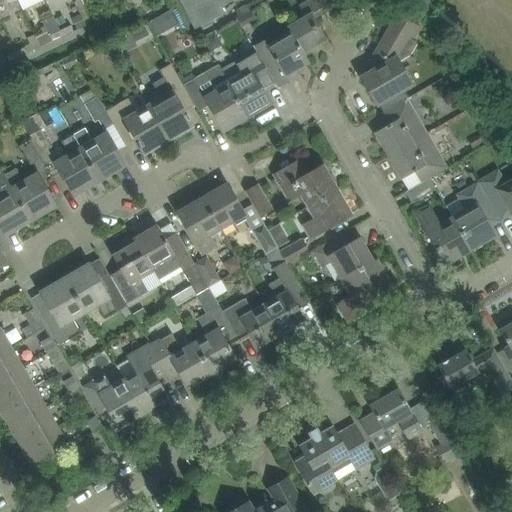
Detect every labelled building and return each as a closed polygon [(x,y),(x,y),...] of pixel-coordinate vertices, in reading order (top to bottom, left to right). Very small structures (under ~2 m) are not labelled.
[(181,0),(195,27),(220,15),(217,7),(231,0),(181,0)] [(288,27),(291,32),(307,57),(311,55),(308,50),(327,39),(313,14),(329,4),(342,11),(348,0),(310,0),(299,6),(305,17),(288,27)] [(239,17),(237,18),(242,27),(249,23),(244,14),(239,17)] [(376,69),(362,78),(377,105),(385,100),(390,97),(391,99),(395,96),(394,95),(401,91),(412,84),(401,65),(398,61),(410,55),(418,42),(412,39),(419,26),(416,24),(399,14),(371,62),(373,65),(373,64),(376,69)] [(53,16),(42,21),(45,27),(50,36),(53,42),(74,32),(71,26),(60,31),(53,16)] [(80,16),(72,20),(77,30),(85,27),(80,16)] [(213,31),(202,38),(209,51),(217,46),(219,41),(213,31)] [(254,47),(255,50),(270,75),(278,89),(289,82),(286,77),(310,63),(307,57),(291,32),(268,46),(265,40),(254,47)] [(25,47),(4,57),(7,64),(28,53),(25,47)] [(255,50),(221,70),(220,70),(248,117),(271,103),(259,81),(270,75),(255,50)] [(162,98),(149,105),(169,140),(193,126),(189,119),(190,119),(187,113),(186,114),(179,103),(190,96),(183,85),(171,65),(161,71),(165,78),(154,84),(162,98)] [(218,65),(183,85),(190,96),(199,111),(210,105),(224,131),(248,117),(220,70),(221,70),(218,65)] [(98,120),(104,129),(113,124),(106,112),(97,96),(85,103),(95,121),(98,120)] [(129,99),(106,112),(113,124),(126,146),(127,145),(121,136),(131,131),(138,142),(137,143),(140,148),(141,148),(145,154),(169,140),(149,105),(137,112),(129,99)] [(407,100),(406,100),(381,114),(381,115),(388,112),(394,122),(376,132),(389,156),(426,134),(407,100)] [(73,134),(100,180),(125,164),(107,133),(94,141),(85,127),(73,134)] [(28,136),(30,140),(44,163),(53,158),(48,149),(52,147),(41,128),(28,136)] [(74,195),(100,180),(73,134),(62,141),(70,155),(55,164),(74,195)] [(420,182),(421,183),(428,178),(445,169),(426,134),(389,156),(402,179),(420,168),(426,179),(420,182)] [(36,168),(44,163),(30,140),(21,145),(31,163),(32,162),(36,168)] [(310,205),(336,190),(323,166),(309,174),(301,160),(275,175),(289,200),(303,192),(310,205)] [(0,227),(5,235),(31,220),(5,175),(1,168),(0,167),(0,227)] [(16,168),(5,175),(31,220),(56,205),(38,174),(24,182),(16,168)] [(511,180),(505,185),(498,171),(478,183),(492,207),(499,221),(501,220),(498,215),(510,209),(511,212),(511,180)] [(435,189),(428,178),(421,183),(405,192),(411,203),(435,189)] [(465,211),(452,218),(470,250),(495,235),(482,212),(492,207),(478,183),(456,195),(465,211)] [(227,185),(203,199),(221,229),(234,222),(236,226),(247,220),(227,185)] [(272,210),(257,185),(246,191),(260,217),(272,210)] [(351,215),(336,190),(310,205),(318,218),(305,226),(311,237),(351,215)] [(221,229),(203,199),(179,213),(204,257),(216,250),(208,236),(221,229)] [(440,225),(431,210),(419,217),(437,247),(435,248),(438,252),(439,251),(446,264),(470,250),(452,218),(440,225)] [(265,224),(252,232),(265,254),(266,256),(279,248),(265,224)] [(134,239),(133,239),(135,242),(136,243),(139,248),(152,270),(154,274),(160,284),(173,277),(183,271),(184,272),(197,295),(199,295),(209,289),(195,266),(186,250),(176,233),(165,239),(157,225),(134,239)] [(332,261),(342,280),(373,261),(359,237),(349,243),(343,233),(312,251),(321,267),(332,261)] [(110,276),(113,282),(114,282),(127,305),(148,293),(142,281),(154,274),(152,270),(139,248),(136,243),(135,242),(133,239),(134,239),(133,236),(121,243),(124,249),(113,256),(121,270),(123,274),(113,279),(110,276)] [(287,262),(288,265),(308,254),(300,241),(281,253),(287,262)] [(0,269),(10,264),(0,246),(0,269)] [(234,256),(222,263),(229,274),(241,267),(234,256)] [(208,259),(195,266),(209,289),(221,282),(208,259)] [(377,259),(373,261),(342,280),(351,295),(337,303),(348,322),(382,303),(376,293),(391,284),(377,259)] [(278,298),(265,306),(281,334),(305,320),(294,302),(305,296),(315,314),(316,313),(288,265),(287,262),(275,269),(281,279),(271,285),(278,298)] [(90,264),(66,278),(86,314),(98,307),(105,319),(121,310),(127,307),(128,306),(127,305),(114,282),(113,282),(103,288),(90,264)] [(74,321),(86,314),(66,278),(41,293),(54,314),(44,320),(59,346),(81,334),(74,321)] [(222,313),(233,332),(236,336),(248,329),(258,347),(281,334),(265,306),(254,312),(246,299),(222,313)] [(208,336),(195,344),(212,374),(236,360),(223,337),(233,332),(222,313),(219,307),(198,319),(208,336)] [(33,309),(26,313),(33,325),(38,334),(45,329),(40,321),(33,309)] [(511,323),(500,330),(510,347),(505,350),(511,362),(511,323)] [(0,355),(12,349),(0,328),(0,355)] [(150,344),(169,377),(179,372),(188,388),(212,374),(195,344),(181,352),(171,335),(153,345),(152,343),(150,344)] [(42,342),(49,353),(56,349),(50,337),(42,342)] [(138,374),(125,381),(143,414),(168,399),(154,376),(164,371),(169,381),(170,380),(169,378),(169,377),(150,344),(128,357),(138,374)] [(12,349),(0,355),(0,381),(23,368),(12,349)] [(56,365),(63,361),(56,349),(49,353),(56,365)] [(511,394),(511,381),(505,369),(493,349),(472,361),(466,350),(438,366),(443,374),(438,378),(446,392),(479,372),(487,367),(505,398),(511,394)] [(80,361),(71,367),(78,379),(88,373),(80,361)] [(0,381),(0,407),(0,408),(34,388),(23,368),(0,381)] [(83,387),(89,399),(106,426),(96,409),(106,403),(113,416),(112,416),(114,420),(115,420),(120,427),(143,414),(125,381),(112,389),(104,375),(83,387)] [(65,382),(72,393),(79,389),(72,377),(65,382)] [(34,388),(0,408),(12,427),(46,407),(34,388)] [(86,401),(79,389),(72,393),(78,405),(86,401)] [(412,414),(398,389),(370,405),(375,413),(361,421),(377,449),(392,440),(385,429),(399,421),(409,438),(421,431),(411,414),(412,414)] [(12,427),(23,447),(57,427),(46,407),(12,427)] [(441,416),(428,424),(440,444),(435,447),(444,462),(462,452),(441,416)] [(102,429),(96,418),(88,422),(95,434),(102,429)] [(374,459),(354,425),(337,435),(333,427),(321,434),(318,428),(308,433),(312,439),(300,446),(305,454),(294,460),(308,483),(307,483),(308,486),(310,486),(314,493),(317,491),(323,493),(332,488),(333,482),(374,459)] [(57,427),(23,447),(34,467),(33,467),(34,468),(69,447),(57,427)] [(400,494),(384,467),(377,471),(374,479),(388,501),(400,494)] [(305,511),(287,479),(269,489),(277,503),(269,507),(267,503),(253,511),(248,503),(232,511),(305,511)]
